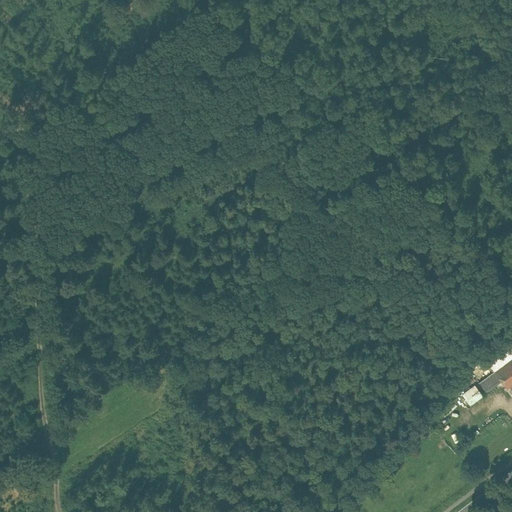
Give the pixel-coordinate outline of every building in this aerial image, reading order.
[(511,338),(485,359),(494,371),(511,357),(511,338)] [(511,357),(494,371),(501,380),(507,388),(511,383),(511,357)] [(494,371),(485,359),(471,370),(479,382),(494,371)] [(494,371),(479,382),(486,391),(501,380),(494,371)] [(482,395),(475,385),(463,394),(470,404),(482,395)]
